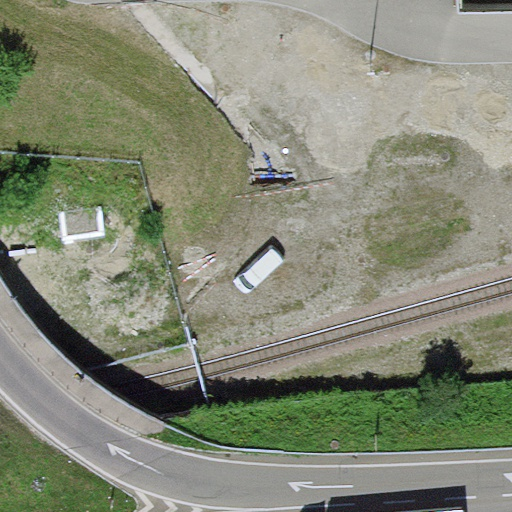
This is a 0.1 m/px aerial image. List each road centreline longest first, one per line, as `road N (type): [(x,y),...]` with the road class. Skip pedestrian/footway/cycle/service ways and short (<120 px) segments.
road 1 (motorway): [(378,504),(230,485),(141,461),(44,392),(0,341)]
road 2 (motorway): [(511,496),(378,504)]
